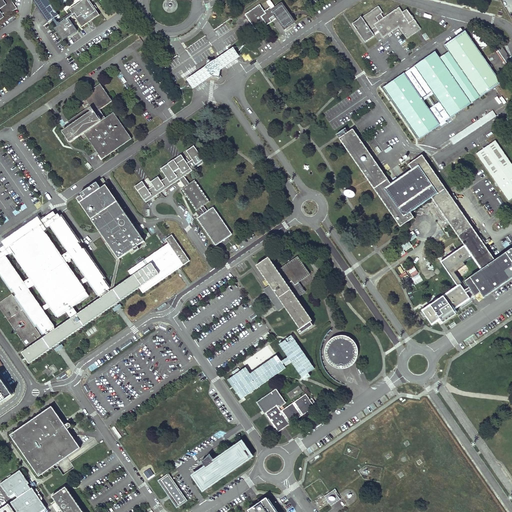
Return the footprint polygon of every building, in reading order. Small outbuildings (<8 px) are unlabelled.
[(0,0),(0,22),(3,12),(18,11),(10,0),(0,0)] [(82,27),(99,15),(95,9),(97,8),(95,5),(93,6),(89,0),(80,0),(81,1),(70,9),(82,27)] [(258,6),(245,16),(256,33),(276,20),(283,31),(293,24),(281,5),(274,10),(268,1),(265,4),(269,9),(263,13),(258,6)] [(378,6),(352,24),(365,42),(379,32),(383,38),(399,27),(407,38),(420,29),(407,10),(402,13),(399,8),(384,18),(381,14),(383,13),(378,6)] [(440,124),(438,121),(448,114),(451,117),(501,82),(465,31),(445,45),(449,52),(440,58),(435,52),(384,88),(419,139),(440,124)] [(240,57),(233,48),(225,53),(214,61),(207,59),(207,61),(206,67),(198,72),(187,80),(193,90),(204,82),(212,76),(218,77),(219,79),(222,77),(221,75),(221,70),(231,63),(240,57)] [(498,53),(504,61),(511,57),(505,49),(498,53)] [(70,142),(84,133),(102,159),(131,139),(114,113),(105,118),(99,109),(112,101),(100,83),(83,95),(90,106),(67,121),(70,126),(63,131),(70,142)] [(453,144),(497,117),(493,111),(449,138),(453,144)] [(401,226),(414,217),(411,211),(391,183),(353,128),(340,138),(401,226)] [(511,197),(511,163),(496,140),(477,153),(509,200),(511,197)] [(181,189),(196,210),(200,207),(203,205),(209,201),(194,180),(189,183),(184,176),(205,162),(194,146),(186,151),(192,160),(187,163),(181,155),(161,168),(167,177),(161,181),(158,177),(151,182),(154,186),(148,189),(142,182),(135,186),(146,202),(180,179),(184,187),(181,189)] [(411,211),(432,197),(465,245),(473,256),(482,269),(495,260),(422,155),(409,164),(412,169),(391,183),(411,211)] [(103,178),(76,196),(103,235),(100,236),(117,261),(120,260),(119,259),(130,251),(131,254),(146,244),(139,233),(142,231),(136,222),(132,224),(106,185),(107,184),(103,178)] [(233,236),(213,208),(197,219),(216,247),(233,236)] [(17,296),(14,297),(12,294),(0,301),(0,308),(27,348),(22,352),(29,363),(54,346),(57,351),(64,346),(61,341),(111,306),(115,311),(122,306),(119,301),(139,287),(143,293),(190,260),(172,235),(166,239),(169,243),(128,271),(131,276),(113,289),(110,288),(105,281),(107,280),(86,249),(84,250),(80,244),(83,242),(80,237),(78,238),(63,216),(61,218),(58,213),(55,214),(53,211),(42,219),(40,215),(1,242),(3,246),(0,247),(0,275),(11,291),(13,290),(17,296)] [(458,286),(460,284),(462,283),(455,272),(465,265),(463,263),(473,256),(465,245),(441,262),(458,286)] [(484,297),(511,277),(511,248),(495,260),(482,269),(465,280),(476,295),(481,291),(484,297)] [(269,257),(256,266),(269,285),(263,290),(278,311),(286,306),(284,304),(278,308),(266,290),(272,286),(259,268),(269,261),(278,274),(280,273),(269,257)] [(309,274),(297,258),(284,267),(286,269),(280,273),(278,274),(269,261),(259,268),(272,286),(266,290),(278,308),(284,304),(286,306),(301,328),(297,331),(300,335),(313,326),(310,322),(293,297),(300,293),(294,284),(298,281),(309,274)] [(120,260),(117,261),(111,287),(110,288),(113,289),(120,260)] [(293,297),(310,322),(312,321),(297,298),(305,292),(298,281),(294,284),(300,293),(293,297)] [(470,299),(460,284),(458,286),(422,310),(432,325),(441,319),(443,323),(456,314),(453,310),(470,299)] [(354,340),(353,339),(351,337),(349,336),(347,336),(345,335),(343,335),(341,335),(339,335),(337,336),(335,336),(333,337),(331,338),(330,340),(328,341),(327,343),(326,345),(326,347),(325,350),(325,352),(325,354),(326,356),(326,358),(327,359),(328,361),(330,363),(331,364),(333,366),(335,367),(337,367),(339,368),(341,368),(343,368),(345,368),(347,367),(349,367),(351,366),(352,364),(354,363),(355,361),(356,360),(357,358),(358,356),(358,354),(359,352),(358,350),(358,348),(357,346),(357,344),(355,342),(354,340)] [(0,404),(15,394),(1,374),(0,374),(0,404)] [(286,393),(290,400),(303,392),(299,385),(286,393)] [(258,403),(265,413),(277,405),(279,408),(286,403),(277,388),(271,392),(272,393),(258,403)] [(272,393),(271,392),(257,402),(258,403),(272,393)] [(277,405),(265,413),(278,432),(315,407),(313,404),(310,400),(306,394),(281,411),(279,408),(277,405)] [(39,476),(81,447),(68,429),(71,426),(71,423),(70,422),(67,422),(65,425),(52,405),(11,434),(39,476)] [(206,467),(193,476),(203,490),(249,458),(239,444),(213,462),(212,460),(213,459),(210,455),(205,460),(202,462),(206,467)] [(18,498),(11,503),(17,511),(40,511),(46,508),(32,488),(31,489),(28,484),(29,483),(20,470),(0,484),(9,497),(15,493),(18,498)] [(168,474),(158,481),(176,508),(187,501),(168,474)] [(82,511),(66,487),(52,496),(62,511),(82,511)] [(333,491),(326,496),(331,503),(338,498),(333,491)] [(279,511),(270,497),(269,498),(268,496),(248,510),(249,511),(248,511),(279,511)]
